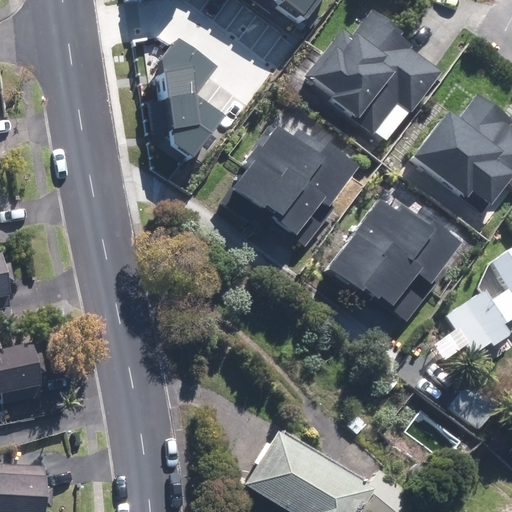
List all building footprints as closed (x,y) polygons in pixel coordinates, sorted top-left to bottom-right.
[(319,0),(283,0),(307,17),(319,0)] [(409,109),(441,68),(395,33),(399,28),(373,8),(349,39),(340,31),(306,76),(332,96),(328,101),(372,135),(399,101),(409,109)] [(220,64),(180,33),(161,57),(176,146),(193,159),(227,115),(198,93),(220,64)] [(511,118),(478,92),(461,114),(450,106),(413,154),(465,194),(469,188),(491,205),(509,182),(511,184),(511,183),(511,118)] [(361,163),(287,109),(229,188),(307,244),(324,222),(311,212),(320,201),(328,207),(361,163)] [(398,209),(383,198),(328,270),(355,290),(361,283),(405,317),(462,241),(431,218),(428,221),(403,202),(398,209)] [(511,246),(491,260),(509,288),(493,298),(486,288),(448,313),(475,355),(511,331),(511,330),(505,320),(511,315),(511,246)] [(0,394),(36,391),(31,347),(0,350),(0,394)] [(437,383),(427,396),(443,407),(462,380),(437,362),(427,376),(437,383)] [(489,412),(458,391),(447,407),(477,428),(489,412)] [(292,511),(358,511),(373,489),(279,426),(244,480),(292,511)] [(42,511),(45,456),(7,454),(7,465),(0,464),(0,511),(42,511)]
